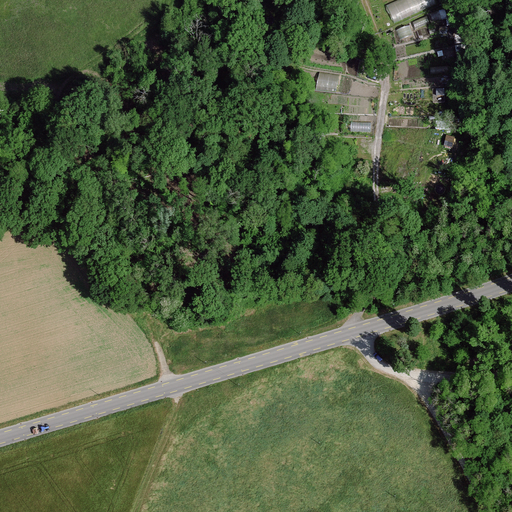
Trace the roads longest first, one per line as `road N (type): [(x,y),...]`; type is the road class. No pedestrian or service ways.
road 1 (tertiary): [(511,283),(0,438)]
road 2 (track): [(348,334),(377,288),(381,254),(376,171),(386,56),(364,0)]
road 3 (track): [(170,387),(144,300),(54,143)]
road 4 (track): [(416,374),(491,511)]
